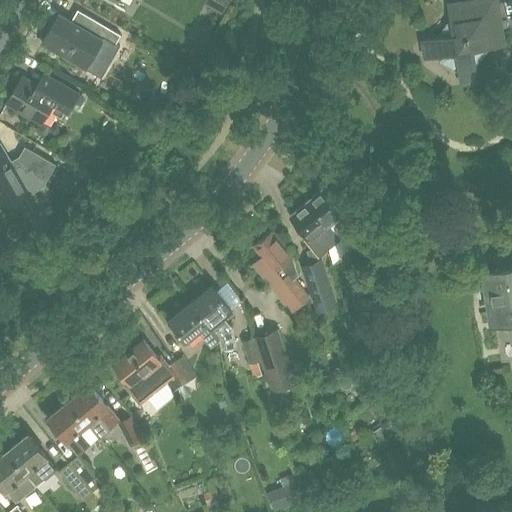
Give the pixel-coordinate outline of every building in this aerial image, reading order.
[(218,0),(206,0),(205,3),(222,12),(227,4),(218,0)] [(439,37),(424,39),(427,57),(438,56),(438,55),(455,53),(458,70),(458,72),(460,81),(478,78),(475,64),(487,48),(502,45),(494,0),(488,0),(448,6),(450,21),(439,37)] [(108,56),(121,34),(85,13),(78,25),(59,14),(42,42),(85,68),(96,49),(108,56)] [(23,76),(7,101),(21,109),(20,110),(21,111),(41,123),(49,110),(52,104),(64,111),(67,113),(79,93),(56,80),(50,91),(39,85),(23,76)] [(45,183),(56,164),(30,149),(22,163),(14,168),(0,143),(0,189),(7,186),(11,193),(36,178),(45,183)] [(110,172),(102,158),(97,157),(94,159),(92,163),(99,177),(110,172)] [(325,186),(308,201),(327,224),(340,239),(350,230),(338,215),(344,209),(325,186)] [(308,201),(290,215),(307,235),(304,238),(312,248),(307,250),(311,264),(319,261),(317,254),(319,257),(329,248),(330,248),(340,239),(327,224),(308,201)] [(296,271),(292,256),(271,230),(255,243),(264,255),(254,263),(265,277),(270,274),(292,305),(306,293),(295,278),(298,275),(296,271)] [(311,264),(303,266),(317,310),(335,304),(322,260),(319,261),(311,264)] [(359,287),(367,311),(374,309),(359,263),(345,266),(350,288),(359,287)] [(489,294),(492,318),(511,314),(511,266),(485,271),(485,273),(474,274),(478,296),(489,294)] [(233,309),(212,284),(190,302),(219,336),(219,337),(220,338),(222,349),(236,346),(232,328),(223,317),(233,309)] [(209,343),(218,336),(219,337),(219,336),(190,302),(169,319),(185,339),(198,329),(209,343)] [(253,338),(253,337),(260,359),(271,391),(275,390),(293,384),(296,382),(278,328),(253,336),(253,338)] [(242,341),(248,359),(253,377),(263,373),(258,360),(260,359),(253,337),(253,338),(242,341)] [(173,390),(187,381),(173,361),(170,363),(161,353),(157,356),(143,339),(112,363),(127,382),(124,384),(140,404),(167,382),(173,390)] [(184,355),(174,361),(173,361),(187,381),(197,375),(184,355)] [(109,405),(108,406),(90,384),(69,400),(88,423),(100,438),(112,428),(110,427),(120,419),(109,405)] [(91,443),(79,430),(88,423),(69,400),(49,416),(68,439),(67,440),(78,454),(91,443)] [(131,414),(118,422),(130,445),(133,444),(135,451),(147,445),(131,414)] [(390,421),(381,424),(383,431),(392,428),(390,421)] [(376,438),(380,444),(387,439),(380,427),(372,432),(376,438)] [(36,486),(57,469),(28,434),(7,450),(26,473),(36,486)] [(418,459),(415,447),(400,450),(402,462),(418,459)] [(36,486),(26,473),(7,450),(0,456),(0,482),(16,502),(36,486)] [(80,454),(69,462),(92,491),(101,502),(110,496),(80,457),(81,456),(80,454)] [(61,472),(83,499),(92,491),(69,462),(59,471),(60,472),(61,472)] [(325,493),(327,479),(310,477),(308,491),(325,493)] [(294,481),(267,492),(274,510),(301,500),(294,481)] [(202,492),(207,506),(219,502),(214,488),(202,492)] [(224,511),(221,501),(219,502),(207,506),(209,511),(207,511),(224,511)]
